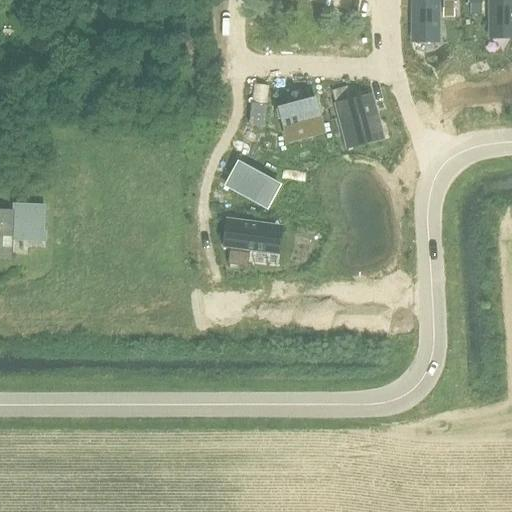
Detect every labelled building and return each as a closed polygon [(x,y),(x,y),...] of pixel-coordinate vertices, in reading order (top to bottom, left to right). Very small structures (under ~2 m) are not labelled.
[(511,0),(490,0),(491,39),(511,38),(511,0)] [(435,1),(414,1),(414,40),(435,40),(435,1)] [(346,88),(332,91),(335,101),(349,98),(346,88)] [(287,105),(278,108),(285,133),(321,124),(314,98),(305,101),(302,91),(285,96),(287,105)] [(370,96),(337,105),(348,146),(381,137),(370,96)] [(251,104),(249,124),(263,126),(266,105),(251,104)] [(239,163),(227,185),(258,202),(271,179),(239,163)] [(0,258),(10,259),(12,237),(42,239),(44,207),(14,205),(14,211),(0,209),(0,258)] [(275,225),(226,218),(223,246),(229,247),(227,264),(247,267),(249,250),(271,253),(275,225)]
